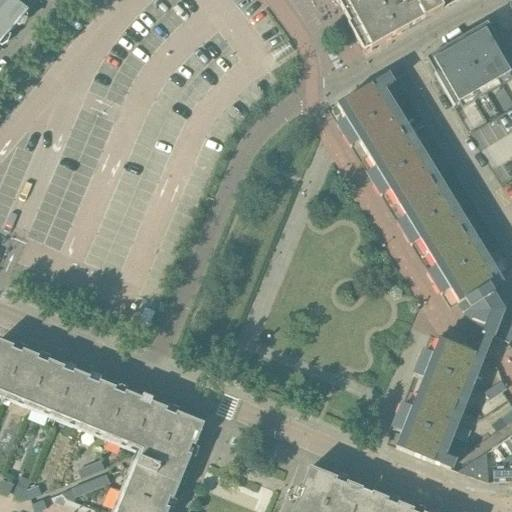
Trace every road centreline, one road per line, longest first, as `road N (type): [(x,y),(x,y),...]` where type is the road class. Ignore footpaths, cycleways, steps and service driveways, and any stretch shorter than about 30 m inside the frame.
road 1 (residential): [(146,374),(466,501),(511,506)]
road 2 (residential): [(311,94),(249,140),(146,374)]
road 3 (residential): [(489,0),(311,94)]
road 4 (residential): [(0,314),(146,374)]
